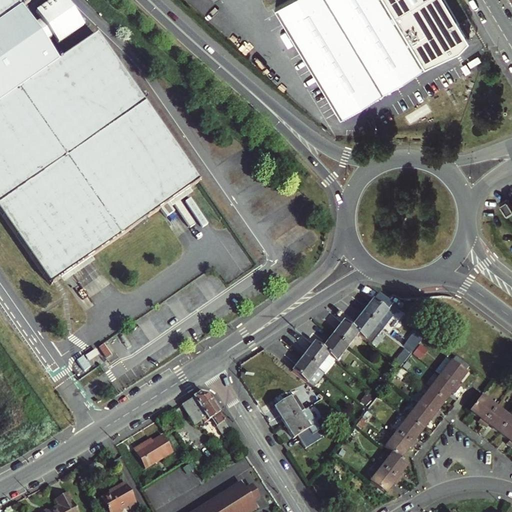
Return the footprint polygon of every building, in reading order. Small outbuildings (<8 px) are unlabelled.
[(32,4),(29,0),(0,0),(0,211),(52,287),(200,186),(97,34),(56,62),(21,11),(32,4)] [(83,28),(63,0),(58,0),(37,14),(58,44),(83,28)] [(288,0),(276,7),(340,116),(468,39),(445,0),(288,0)] [(373,301),(362,315),(378,327),(388,313),(373,301)] [(367,341),(378,327),(362,315),(352,329),(359,334),(367,341)] [(332,336),(348,348),(359,334),(352,329),(343,322),(332,336)] [(322,350),(329,355),(338,362),(348,348),(332,336),(322,350)] [(304,358),(318,369),(329,355),(322,350),(314,344),(304,358)] [(307,384),(318,369),(304,358),(292,372),(307,384)] [(466,373),(451,362),(440,377),(457,390),(461,386),(458,383),(466,373)] [(454,394),(457,390),(440,377),(429,391),(444,403),(451,392),(454,394)] [(436,413),(444,403),(429,391),(418,405),(436,419),(439,415),(436,413)] [(284,424),(299,414),(286,394),(275,401),(278,407),(274,409),(284,424)] [(199,395),(182,406),(195,426),(206,419),(208,422),(212,420),(225,438),(232,433),(207,396),(199,395)] [(496,408),(481,397),(470,412),(480,420),(478,423),(482,426),(496,408)] [(436,419),(418,405),(407,420),(422,431),(430,421),(432,423),(436,419)] [(510,419),(496,408),(482,426),(486,429),(489,426),(499,434),(510,419)] [(164,417),(165,418),(174,432),(182,427),(173,412),(164,417)] [(299,414),(284,424),(294,439),(298,436),(306,449),(317,442),(299,414)] [(174,432),(165,418),(157,423),(166,437),(174,432)] [(511,420),(510,419),(499,434),(508,441),(506,444),(510,447),(511,444),(511,420)] [(422,431),(407,420),(396,434),(414,447),(417,444),(414,442),(422,431)] [(396,434),(391,430),(380,444),(385,448),(396,434)] [(410,452),(414,447),(396,434),(385,448),(392,454),(400,459),(408,449),(410,452)] [(172,453),(162,437),(141,449),(139,446),(132,451),(144,470),(172,453)] [(400,459),(392,454),(381,468),(399,482),(402,478),(399,476),(407,465),(400,459)] [(381,468),(370,483),(384,495),(393,484),(396,487),(399,482),(381,468)] [(116,491),(108,496),(99,500),(105,511),(119,511),(118,511),(127,506),(129,508),(137,504),(125,483),(114,488),(116,491)] [(250,511),(257,508),(252,502),(245,490),(240,484),(195,511),(250,511)] [(252,486),(245,490),(252,502),(259,497),(252,486)] [(78,511),(69,495),(58,501),(61,508),(52,511),(78,511)]
